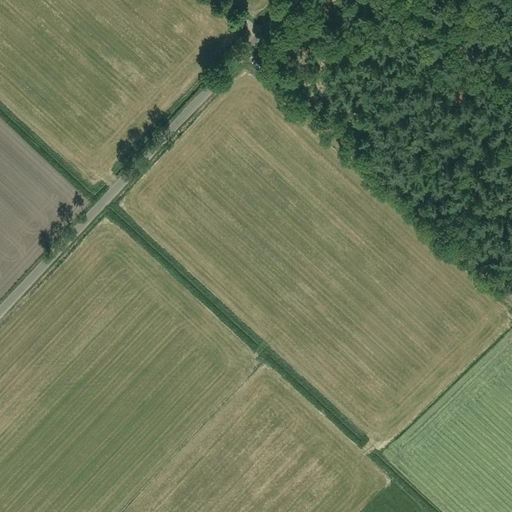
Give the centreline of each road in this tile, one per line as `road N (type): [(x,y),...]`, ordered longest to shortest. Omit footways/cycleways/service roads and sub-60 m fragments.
road 1 (unclassified): [(0,311),(292,0)]
road 2 (track): [(511,302),(244,51)]
